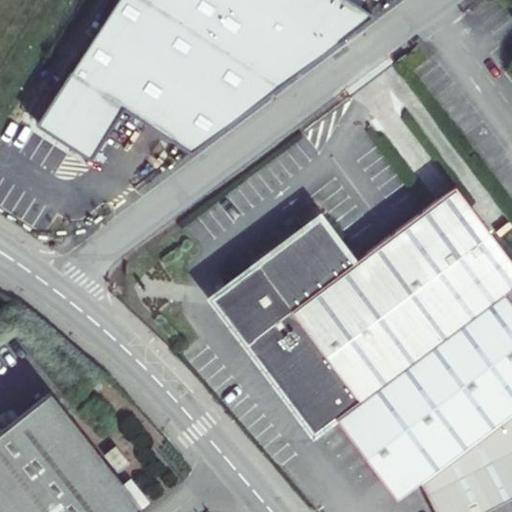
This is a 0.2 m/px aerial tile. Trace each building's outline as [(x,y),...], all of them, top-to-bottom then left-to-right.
[(373,19),(343,0),(118,0),(33,130),(90,168),(128,109),(190,149),(373,19)] [(333,417),(344,431),(507,299),(502,292),(511,283),(511,262),(452,184),(351,261),(316,216),(253,264),(257,270),(249,277),(243,286),(239,297),(238,308),(239,319),(242,330),(248,339),(242,343),(311,433),(333,417)] [(257,270),(253,264),(208,298),(242,343),(248,339),(242,330),(239,319),(238,308),(239,297),(243,286),(249,277),(257,270)] [(511,409),(511,305),(507,299),(344,431),(395,498),(419,480),(511,409)] [(43,390),(0,423),(0,511),(135,511),(137,511),(43,390)] [(511,511),(511,409),(419,480),(435,511),(511,511)]
